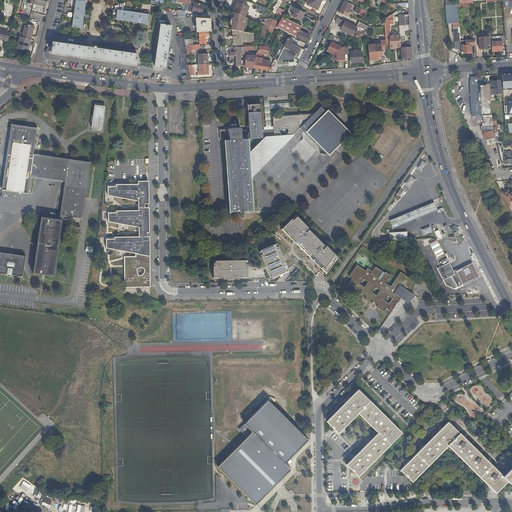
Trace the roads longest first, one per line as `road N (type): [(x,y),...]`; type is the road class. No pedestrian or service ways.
road 1 (residential): [(161,88),(165,288),(322,291),(380,350)]
road 2 (primary): [(424,71),(444,173),(511,310)]
road 3 (unclassified): [(318,509),(319,414),(380,350)]
road 4 (unclassified): [(496,500),(318,509)]
road 5 (residential): [(380,350),(423,392),(435,393),(511,354)]
road 6 (secondary): [(18,69),(161,88)]
road 7 (secondary): [(296,79),(424,71)]
road 8 (unclassified): [(380,350),(418,311),(486,306)]
